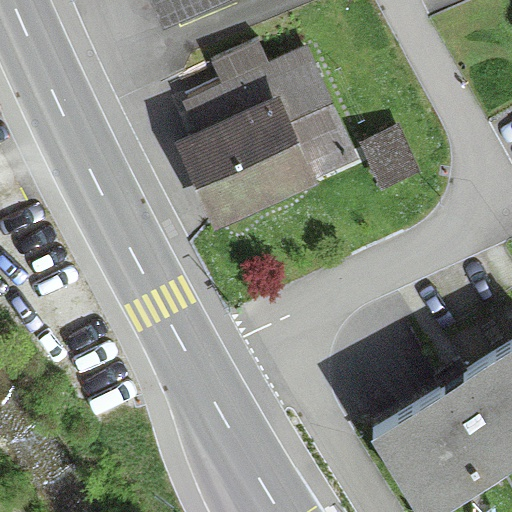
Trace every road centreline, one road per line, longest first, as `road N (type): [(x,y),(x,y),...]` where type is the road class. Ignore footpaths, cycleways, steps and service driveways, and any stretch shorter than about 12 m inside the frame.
road 1 (residential): [(402,0),(490,166),(491,196),(470,221),(194,359)]
road 2 (secondary): [(194,359),(17,0)]
road 3 (secondary): [(285,511),(194,359)]
